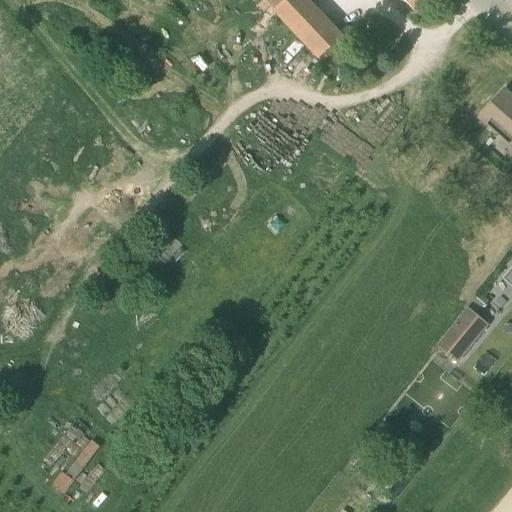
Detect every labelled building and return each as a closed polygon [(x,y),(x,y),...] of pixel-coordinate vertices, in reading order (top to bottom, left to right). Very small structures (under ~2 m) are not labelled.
[(270,6),(275,12),(285,0),(409,0),(417,8),(425,0),(263,0),(258,7),(263,12),(270,6)] [(327,18),(316,7),(310,0),(287,0),(275,12),(320,59),(344,37),(327,18)] [(511,96),(505,90),(479,120),(511,148),(511,96)] [(481,309),(487,300),(480,294),(473,303),(481,309)] [(452,361),(454,363),(457,364),(488,325),(468,309),(467,308),(436,347),(452,361)] [(511,333),(511,324),(503,326),(505,335),(511,333)] [(52,486),(64,495),(74,482),(62,473),(52,486)]
